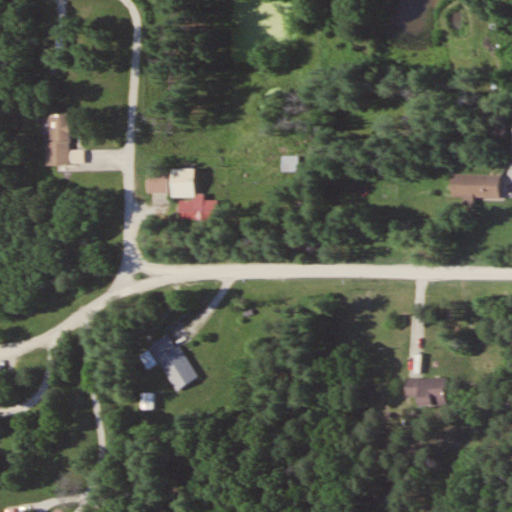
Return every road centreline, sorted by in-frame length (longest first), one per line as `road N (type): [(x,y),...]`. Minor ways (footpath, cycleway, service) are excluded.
road 1 (residential): [(0,407),(34,398),(53,337),(131,274),(511,272)]
road 2 (residential): [(131,274),(143,9)]
